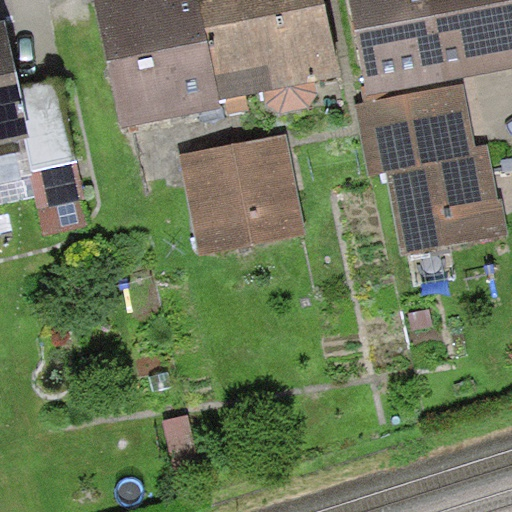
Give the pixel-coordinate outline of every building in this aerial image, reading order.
[(201,0),(94,0),(117,121),(221,100),(201,0)] [(323,0),(201,0),(221,100),(261,96),(282,119),(316,111),(320,86),(340,81),(323,0)] [(511,21),(508,0),(349,0),(362,76),(441,63),(439,52),(511,39),(511,21)] [(0,117),(18,113),(10,72),(0,27),(0,117)] [(10,72),(18,113),(26,158),(66,150),(50,65),(10,72)] [(456,78),(355,96),(368,168),(384,165),(398,246),(501,227),(485,141),(469,144),(456,78)] [(279,126),(180,146),(200,246),(299,227),(279,126)] [(74,167),(29,175),(38,225),(82,218),(74,167)] [(186,411),(164,416),(175,476),(198,472),(186,411)]
